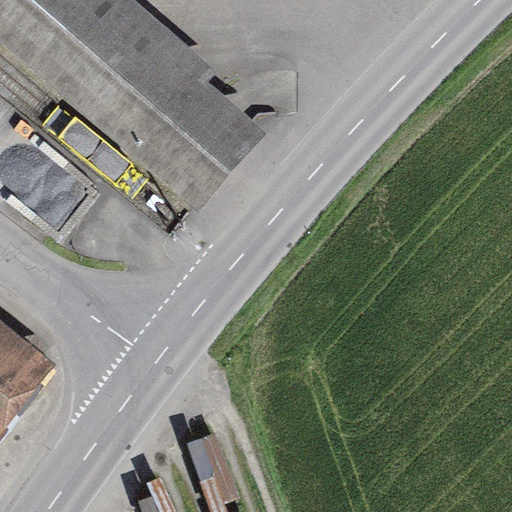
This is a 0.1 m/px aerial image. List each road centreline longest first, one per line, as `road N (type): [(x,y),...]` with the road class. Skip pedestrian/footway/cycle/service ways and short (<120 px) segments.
road 1 (tertiary): [(482,0),(393,82),(156,356)]
road 2 (track): [(268,511),(228,410),(156,356)]
road 3 (tertiary): [(0,245),(156,356)]
road 4 (tertiary): [(156,356),(45,511)]
